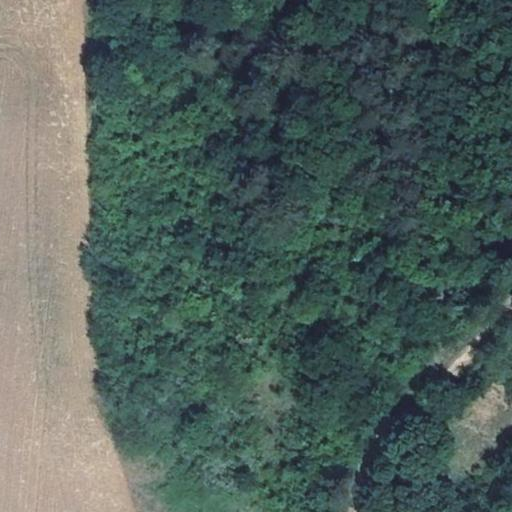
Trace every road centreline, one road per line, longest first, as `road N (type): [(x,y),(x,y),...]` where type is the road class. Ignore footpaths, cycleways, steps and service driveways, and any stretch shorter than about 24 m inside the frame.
road 1 (track): [(458,374),(475,0)]
road 2 (track): [(511,314),(397,443),(364,511)]
